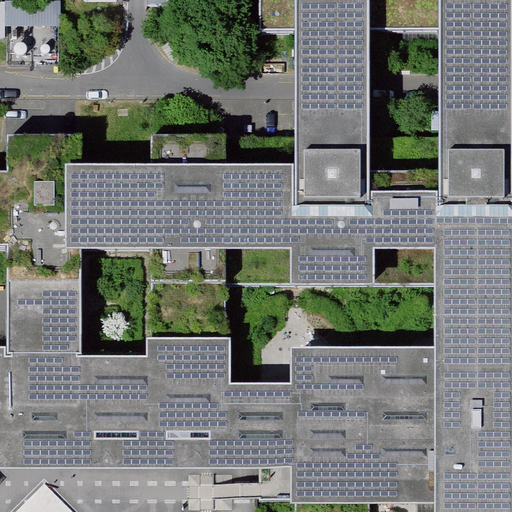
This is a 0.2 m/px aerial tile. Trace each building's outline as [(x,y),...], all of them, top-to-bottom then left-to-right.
[(371,0),(264,0),(264,36),(297,36),(297,66),(372,66),(372,37),(371,0)] [(511,0),(371,0),(372,37),(443,37),(443,68),(511,68),(511,0)] [(62,3),(0,2),(0,41),(2,41),(2,31),(62,32),(62,3)] [(0,253),(10,253),(10,359),(80,359),(80,251),(153,251),(153,180),(81,180),(81,144),(12,144),(11,180),(0,179),(0,253)] [(228,145),(153,144),(153,180),(153,251),(153,360),(226,360),(226,251),(298,251),(298,182),(228,182),(228,145)] [(511,145),(480,145),(444,145),(444,362),(484,363),(511,362),(511,145)] [(368,146),(298,146),(298,182),(298,251),(298,288),(368,289),(368,250),(444,250),(444,181),(368,181),(368,146)] [(10,359),(0,359),(0,445),(101,445),(251,446),(273,446),(273,506),(443,507),(443,511),(511,511),(511,362),(484,363),(298,362),(298,400),(226,399),(226,360),(153,360),(80,359),(10,359)]
